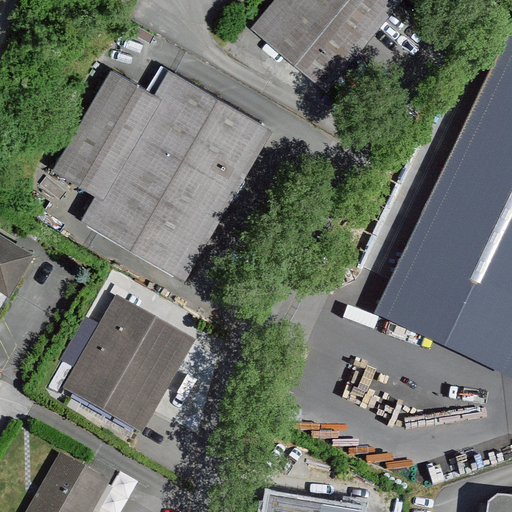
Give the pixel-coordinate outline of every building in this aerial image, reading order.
[(404,0),(276,0),(248,34),(323,97),(404,0)] [(511,40),(380,314),(511,375),(511,40)] [(269,137),(170,79),(156,102),(110,75),(51,176),(92,200),(78,225),(181,286),(269,137)] [(0,304),(27,260),(0,243),(0,304)] [(192,351),(114,306),(61,399),(138,443),(192,351)] [(79,360),(96,322),(85,317),(68,355),(79,360)] [(97,511),(115,483),(60,452),(25,511),(97,511)] [(363,511),(364,508),(268,492),(264,511),(363,511)] [(511,511),(511,501),(498,500),(487,507),(486,511),(511,511)]
